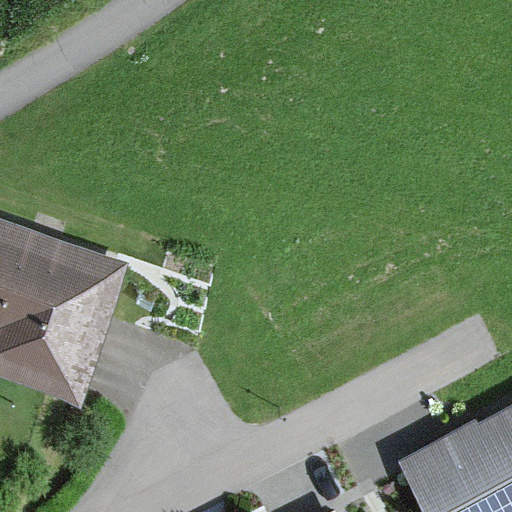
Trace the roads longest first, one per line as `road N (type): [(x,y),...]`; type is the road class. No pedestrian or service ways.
road 1 (residential): [(484,342),(160,511)]
road 2 (residential): [(0,109),(172,0)]
